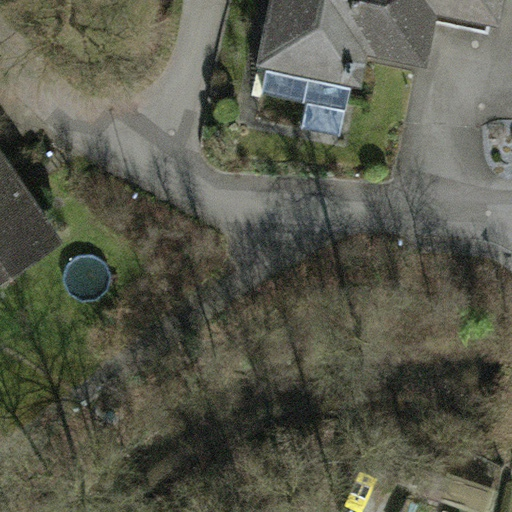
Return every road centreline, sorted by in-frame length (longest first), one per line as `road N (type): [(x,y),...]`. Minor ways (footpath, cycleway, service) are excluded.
road 1 (residential): [(511,219),(289,210),(144,161)]
road 2 (residential): [(144,161),(76,119),(0,40)]
road 3 (residential): [(144,161),(198,0)]
